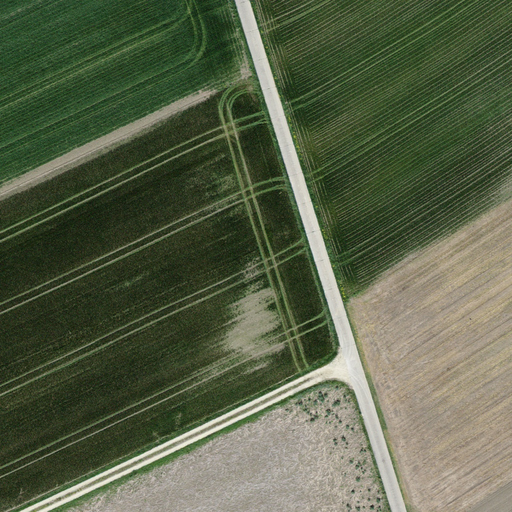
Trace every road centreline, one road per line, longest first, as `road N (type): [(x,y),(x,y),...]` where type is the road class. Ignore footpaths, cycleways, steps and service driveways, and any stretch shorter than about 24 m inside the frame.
road 1 (track): [(399,511),(240,0)]
road 2 (track): [(28,511),(351,363)]
